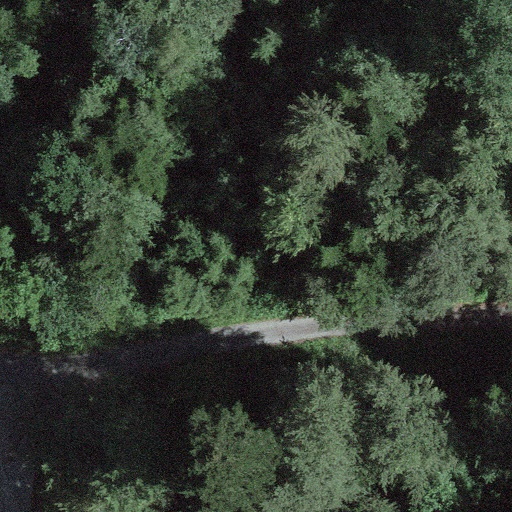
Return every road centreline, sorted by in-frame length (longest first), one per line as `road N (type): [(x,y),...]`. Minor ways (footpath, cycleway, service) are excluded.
road 1 (track): [(0,366),(97,370),(227,339),(511,314)]
road 2 (track): [(97,370),(44,426),(6,511)]
